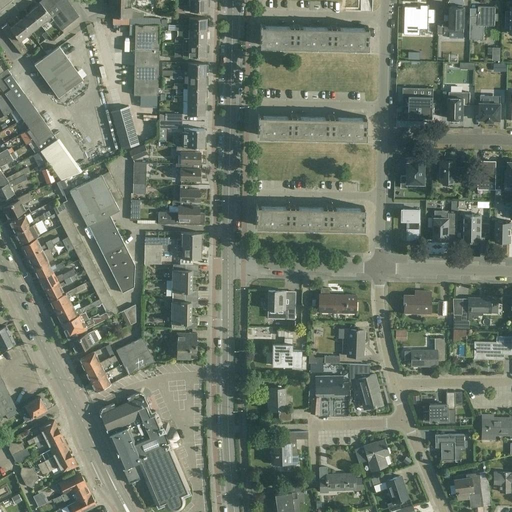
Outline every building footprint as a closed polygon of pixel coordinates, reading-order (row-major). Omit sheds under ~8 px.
[(51,7),(45,0),(41,0),(39,2),(40,4),(41,3),(47,11),(51,7)] [(68,1),(67,0),(59,0),(56,3),(59,8),(68,1)] [(109,0),(109,16),(119,17),(129,17),(143,17),(143,14),(131,10),(130,0),(109,0)] [(209,0),(189,0),(189,6),(176,6),(176,11),(197,11),(207,11),(207,6),(209,6),(209,0)] [(72,6),(68,1),(59,8),(63,13),(72,6)] [(41,3),(40,4),(30,12),(40,24),(41,26),(48,21),(49,23),(54,20),(49,13),(47,11),(41,3)] [(56,3),(51,7),(47,11),(49,13),(54,20),(61,29),(70,23),(66,18),(63,13),(59,8),(56,3)] [(405,6),(404,34),(420,35),(421,28),(429,29),(429,22),(436,23),(436,9),(429,9),(429,5),(421,5),(421,8),(417,8),(417,6),(405,6)] [(438,20),(438,33),(444,34),(444,31),(450,32),(450,38),(464,38),(465,7),(463,7),(463,6),(458,5),(458,7),(451,7),(450,21),(444,20),(438,20)] [(75,11),(72,6),(63,13),(66,18),(75,11)] [(470,16),(470,39),(484,39),(484,25),(495,25),(495,20),(498,20),(498,13),(495,13),(496,6),(479,6),(479,8),(478,16),(470,16)] [(79,16),(75,11),(66,18),(70,23),(79,16)] [(40,24),(30,12),(21,20),(30,32),(31,32),(40,24)] [(189,17),(189,26),(184,26),(184,25),(176,25),(176,31),(189,31),(207,31),(207,26),(209,26),(209,18),(207,18),(189,17)] [(129,18),(130,25),(129,32),(135,32),(134,95),(158,95),(159,25),(161,26),(161,19),(129,18)] [(30,32),(21,20),(10,28),(20,41),(21,40),(27,35),(28,37),(32,34),(31,32),(30,32)] [(10,28),(7,23),(1,28),(22,55),(25,52),(29,50),(21,40),(20,41),(10,28)] [(260,24),(260,45),(296,46),(296,27),(261,26),(261,24),(260,24)] [(368,26),(367,26),(367,28),(332,27),(332,47),(368,47),(368,26)] [(332,27),(296,27),(296,46),(332,47),(332,27)] [(209,31),(207,31),(189,31),(189,39),(183,38),(175,38),(175,43),(176,43),(183,44),(206,44),(206,39),(209,39),(209,31)] [(209,44),(206,44),(183,44),(183,51),(175,51),(174,56),(206,57),(206,51),(208,51),(209,44)] [(59,46),(51,52),(34,64),(58,97),(83,79),(59,46)] [(182,63),(182,70),(174,70),(174,76),(183,76),(188,76),(206,76),(206,71),(208,71),(208,64),(206,63),(182,63)] [(0,86),(4,93),(16,110),(30,130),(28,132),(41,150),(57,139),(24,93),(7,69),(0,73),(0,86)] [(208,76),(206,76),(188,76),(187,89),(205,89),(205,84),(208,84),(208,76)] [(403,87),(402,107),(409,107),(409,117),(423,117),(423,120),(424,120),(424,117),(433,118),(433,113),(440,113),(440,102),(433,102),(434,95),(411,95),(411,88),(412,88),(412,87),(403,87)] [(208,89),(205,89),(187,89),(187,102),(205,102),(205,97),(207,97),(208,89)] [(470,105),(470,92),(449,92),(449,118),(463,118),(464,104),(470,105)] [(16,110),(4,93),(0,95),(0,110),(4,117),(16,110)] [(480,118),(480,119),(481,119),(487,119),(487,120),(486,120),(486,121),(487,121),(493,121),(494,121),(494,119),(500,119),(500,120),(500,119),(501,104),(501,103),(500,103),(493,103),(492,103),(493,95),(485,95),(481,95),(481,103),(480,103),(481,103),(480,118)] [(207,102),(205,102),(187,102),(187,114),(205,115),(205,110),(207,110),(207,102)] [(127,107),(111,112),(122,150),(138,145),(127,107)] [(258,114),(258,135),(293,136),(294,117),(259,116),(259,114),(258,114)] [(366,116),(365,116),(365,118),(330,117),(329,136),(365,137),(366,116)] [(330,117),(294,117),(293,136),(329,136),(330,117)] [(182,120),(159,120),(159,127),(172,128),(182,128),(182,120)] [(182,147),(195,147),(204,147),(204,129),(184,128),(184,133),(183,133),(183,132),(182,132),(182,147)] [(148,153),(144,144),(128,151),(132,160),(148,153)] [(181,154),(181,163),(193,163),(193,164),(200,164),(200,152),(193,152),(193,148),(194,148),(195,147),(182,147),(177,147),(177,154),(181,154)] [(7,149),(0,153),(0,159),(13,152),(11,148),(7,150),(7,149)] [(16,157),(13,152),(0,159),(0,172),(2,172),(9,168),(7,163),(13,160),(13,159),(16,157)] [(401,175),(401,187),(408,187),(408,182),(425,183),(425,160),(423,160),(423,157),(417,157),(417,159),(415,159),(415,162),(408,162),(408,175),(401,175)] [(446,160),(440,160),(440,172),(438,172),(438,179),(440,179),(440,181),(454,182),(454,183),(467,183),(468,167),(459,167),(459,168),(455,168),(455,158),(446,158),(446,160)] [(479,161),(479,174),(479,188),(495,189),(496,161),(479,161)] [(134,162),(133,172),(146,173),(146,163),(134,162)] [(180,180),(190,180),(200,180),(200,168),(193,168),(193,164),(193,163),(181,163),(176,162),(175,168),(180,168),(180,180)] [(6,178),(2,172),(0,172),(0,186),(23,174),(28,172),(26,167),(6,178)] [(101,174),(69,190),(87,226),(88,226),(110,215),(119,210),(115,201),(122,197),(109,171),(102,174),(101,174)] [(146,173),(133,172),(133,183),(146,183),(146,173)] [(26,179),(23,174),(0,186),(0,200),(13,193),(10,187),(26,179)] [(70,192),(63,178),(56,182),(63,196),(70,192)] [(146,183),(133,183),(133,193),(145,194),(146,183)] [(180,188),(179,200),(191,200),(191,201),(199,201),(199,189),(187,189),(187,184),(180,184),(180,188)] [(15,202),(11,204),(2,209),(3,209),(8,219),(25,210),(22,204),(33,199),(29,192),(14,199),(15,202)] [(138,200),(131,199),(130,220),(138,220),(138,200)] [(158,211),(158,213),(158,223),(202,224),(202,212),(199,212),(199,206),(191,206),(191,201),(191,200),(179,200),(172,200),(172,206),(169,206),(169,212),(158,211)] [(53,207),(56,213),(66,208),(63,202),(53,207)] [(256,204),(256,225),(291,226),(292,207),(257,206),(257,204),(256,204)] [(364,206),(363,206),(363,208),(328,208),(327,227),(363,227),(364,206)] [(328,208),(292,207),(291,226),(327,227),(328,208)] [(69,213),(66,208),(56,213),(59,218),(69,213)] [(420,209),(403,209),(403,220),(409,220),(408,239),(419,239),(420,209)] [(71,218),(69,213),(59,218),(61,223),(71,218)] [(435,239),(449,240),(449,225),(455,225),(455,213),(448,213),(448,218),(435,217),(435,239)] [(25,214),(20,217),(11,221),(11,224),(15,233),(36,223),(45,218),(43,214),(34,219),(35,220),(29,223),(25,214)] [(472,215),(464,215),(464,240),(471,240),(471,241),(473,241),(473,240),(481,241),(481,215),(474,215),(474,214),(472,214),(472,215)] [(115,226),(110,215),(88,226),(94,237),(115,226)] [(74,223),(71,218),(61,223),(64,228),(74,223)] [(511,227),(511,221),(497,221),(496,243),(504,243),(504,241),(511,241),(511,233),(511,227)] [(39,231),(36,223),(15,233),(21,244),(41,233),(39,231)] [(76,228),(74,223),(64,228),(66,233),(76,228)] [(135,265),(115,226),(94,237),(122,292),(134,287),(135,265)] [(79,233),(76,228),(66,233),(68,237),(69,238),(79,233)] [(180,232),(182,232),(182,239),(177,239),(177,245),(202,245),(202,240),(200,240),(201,233),(202,233),(202,232),(180,232)] [(74,248),(73,246),(83,241),(79,233),(69,238),(68,237),(62,240),(68,251),(74,248)] [(58,236),(51,240),(51,239),(46,242),(48,247),(53,244),(60,240),(58,236)] [(36,238),(31,241),(22,245),(27,256),(42,249),(36,238)] [(73,246),(74,248),(77,254),(87,249),(83,241),(73,246)] [(56,249),(53,244),(48,247),(49,249),(47,249),(43,251),(28,258),(33,268),(48,261),(48,262),(54,259),(51,252),(56,249)] [(168,244),(145,244),(144,263),(161,264),(161,250),(168,251),(168,244)] [(180,258),(180,264),(193,264),(193,258),(201,258),(200,258),(200,251),(202,251),(202,245),(177,245),(177,250),(182,250),(182,257),(180,257),(180,258)] [(90,254),(87,249),(77,254),(80,259),(90,254)] [(92,260),(90,254),(80,259),(82,264),(92,260)] [(95,265),(92,260),(82,264),(85,270),(95,265)] [(48,261),(33,268),(39,279),(53,272),(64,266),(62,262),(51,267),(48,262),(48,261)] [(173,264),(172,280),(192,281),(192,275),(198,275),(198,265),(193,264),(180,264),(173,264)] [(98,270),(95,265),(85,270),(88,275),(98,270)] [(62,273),(55,276),(53,272),(39,279),(44,289),(64,278),(65,280),(74,275),(75,274),(73,269),(62,274),(62,273)] [(100,275),(98,270),(88,275),(90,280),(100,275)] [(77,279),(74,275),(65,280),(67,285),(72,282),(77,279)] [(103,280),(100,275),(90,280),(93,285),(103,280)] [(106,286),(103,280),(93,285),(96,291),(106,286)] [(192,281),(172,280),(172,296),(198,297),(198,286),(192,286),(192,281)] [(59,283),(54,286),(45,291),(50,301),(55,298),(64,293),(59,283)] [(84,283),(64,293),(55,298),(50,301),(55,311),(71,303),(68,296),(86,287),(84,283)] [(108,291),(106,286),(96,291),(99,296),(108,291)] [(319,294),(319,300),(318,312),(356,313),(356,295),(345,294),(345,297),(330,296),(330,294),(329,294),(328,288),(321,288),(321,294),(319,294)] [(268,309),(278,310),(287,310),(287,318),(294,319),(295,304),(284,304),(285,291),(268,290),(268,299),(269,299),(268,309)] [(111,296),(108,291),(99,296),(100,298),(101,301),(111,296)] [(404,313),(412,313),(412,311),(430,311),(431,291),(420,291),(420,296),(403,295),(403,304),(404,304),(404,313)] [(114,301),(111,296),(101,301),(102,303),(104,306),(114,301)] [(198,297),(172,296),(172,312),(191,312),(191,307),(197,307),(198,297)] [(102,303),(101,301),(100,298),(85,306),(85,307),(80,309),(79,308),(75,310),(72,305),(65,308),(56,313),(61,323),(85,311),(102,303)] [(462,309),(461,321),(468,321),(468,312),(490,313),(490,312),(497,313),(498,301),(491,300),(491,298),(482,298),(469,298),(468,298),(468,299),(462,299),(462,309)] [(116,307),(114,301),(104,306),(107,312),(116,307)] [(439,302),(438,314),(446,314),(446,302),(447,302),(447,301),(438,301),(438,302),(439,302)] [(136,304),(120,312),(127,324),(136,319),(136,304)] [(119,312),(116,307),(107,312),(109,317),(119,312)] [(107,312),(99,315),(98,313),(88,318),(85,311),(61,323),(68,336),(70,337),(102,321),(109,318),(109,317),(107,312)] [(191,312),(172,312),(171,328),(197,328),(197,318),(191,318),(191,312)] [(0,349),(14,343),(6,326),(0,328),(0,349)] [(356,330),(342,329),(342,343),(348,343),(347,356),(363,356),(364,330),(358,330),(358,329),(356,329),(356,330)] [(76,352),(99,340),(94,330),(69,342),(70,342),(71,342),(76,352)] [(176,357),(186,358),(196,358),(197,333),(177,333),(176,357)] [(497,343),(475,342),(475,357),(486,358),(486,359),(486,358),(491,358),(491,359),(492,359),(492,358),(503,358),(503,353),(511,353),(511,337),(497,336),(497,343)] [(141,368),(155,362),(143,337),(116,349),(128,374),(137,370),(136,370),(141,368)] [(275,337),(274,337),(274,347),(277,348),(277,352),(273,352),(272,365),(283,365),(283,367),(284,367),(284,362),(292,362),(292,369),(306,369),(306,356),(301,356),(301,350),(292,350),(293,338),(284,338),(284,344),(275,344),(275,337)] [(444,338),(434,338),(435,350),(411,351),(404,351),(404,359),(411,359),(411,366),(437,365),(437,360),(444,360),(444,350),(444,338)] [(111,356),(115,355),(109,344),(106,346),(111,356)] [(80,361),(85,370),(100,362),(96,354),(100,352),(99,349),(81,359),(80,361)] [(308,362),(316,362),(315,362),(315,359),(312,355),(309,355),(309,354),(308,362)] [(85,370),(90,381),(105,373),(103,368),(110,365),(108,362),(110,361),(111,363),(117,360),(115,355),(111,356),(111,357),(109,358),(109,357),(100,362),(85,370)] [(370,365),(350,364),(350,381),(355,379),(358,391),(362,404),(363,409),(373,406),(373,407),(375,407),(375,406),(380,405),(374,386),(378,385),(375,374),(369,375),(370,365)] [(105,373),(90,381),(95,391),(111,383),(105,373)] [(0,416),(5,414),(15,408),(16,407),(15,407),(0,375),(0,416)] [(342,383),(342,376),(315,376),(315,392),(334,392),(335,394),(342,394),(340,396),(340,400),(342,403),(347,403),(347,385),(343,385),(343,383),(342,383)] [(284,387),(279,387),(269,388),(269,410),(278,410),(278,412),(279,412),(279,420),(291,420),(291,413),(285,413),(285,409),(284,387)] [(129,401),(115,407),(113,403),(111,404),(105,407),(105,406),(102,408),(101,409),(100,412),(100,414),(100,415),(101,415),(107,429),(106,429),(107,431),(109,435),(116,451),(118,456),(129,483),(144,476),(146,479),(156,503),(158,507),(165,504),(166,505),(167,507),(168,508),(170,509),(172,510),(174,510),(175,510),(177,509),(178,509),(180,508),(181,507),(182,505),(183,504),(184,501),(184,500),(183,498),(183,497),(191,493),(189,489),(171,449),(172,449),(171,446),(169,441),(168,442),(164,431),(165,431),(163,426),(162,426),(161,424),(157,426),(151,413),(155,411),(156,413),(155,410),(151,412),(150,409),(149,409),(145,399),(145,398),(144,395),(142,393),(140,393),(138,393),(138,392),(135,394),(130,396),(127,397),(129,401)] [(461,392),(454,392),(446,392),(446,404),(430,404),(430,412),(432,412),(432,421),(430,421),(435,421),(435,422),(437,422),(437,421),(447,421),(447,410),(455,410),(455,409),(454,405),(462,404),(461,392)] [(40,396),(31,401),(22,407),(26,415),(23,417),(25,421),(47,408),(46,406),(46,405),(45,403),(43,402),(40,396)] [(312,397),(311,413),(318,414),(319,398),(312,397)] [(18,413),(15,408),(5,414),(8,419),(18,413)] [(482,414),(482,424),(482,434),(481,440),(495,440),(495,434),(510,434),(510,439),(511,438),(511,420),(510,420),(510,418),(501,417),(500,420),(493,420),(493,415),(482,414)] [(60,431),(54,420),(40,427),(42,433),(33,438),(27,441),(30,446),(36,443),(60,431)] [(65,442),(60,431),(36,443),(38,448),(48,443),(51,450),(65,442)] [(308,438),(308,431),(282,432),(283,442),(271,443),(272,463),(291,462),(291,464),(295,464),(297,463),(298,461),(298,455),(297,455),(296,439),(308,438)] [(464,434),(445,434),(435,434),(435,435),(437,435),(437,442),(441,442),(441,459),(455,459),(455,448),(464,448),(464,447),(467,447),(467,440),(464,440),(464,434)] [(363,446),(364,447),(355,450),(355,449),(354,449),(359,462),(368,459),(368,461),(369,461),(372,471),(386,466),(383,456),(389,454),(387,447),(388,447),(386,444),(384,440),(376,443),(376,444),(365,448),(364,446),(363,446)] [(18,444),(10,442),(9,448),(12,455),(25,448),(21,442),(18,444)] [(71,454),(65,442),(51,450),(54,456),(45,461),(38,464),(41,470),(71,454)] [(26,448),(25,448),(12,455),(15,461),(19,462),(19,463),(23,461),(24,456),(29,454),(26,448)] [(77,465),(71,454),(41,470),(43,474),(59,466),(62,472),(77,465)] [(20,473),(23,479),(35,473),(32,467),(29,468),(21,467),(20,473)] [(327,467),(319,467),(320,493),(328,492),(328,490),(355,489),(355,490),(361,490),(361,478),(355,478),(355,473),(327,475),(327,467)] [(86,483),(80,472),(56,484),(59,490),(62,488),(64,493),(86,483)] [(390,472),(385,474),(371,478),(373,485),(386,481),(393,502),(399,501),(399,502),(401,501),(401,500),(408,498),(405,490),(403,490),(401,483),(403,482),(401,476),(392,478),(390,472)] [(480,482),(479,472),(466,474),(466,478),(454,480),(456,494),(457,500),(469,498),(469,496),(473,496),(474,506),(481,505),(481,506),(483,506),(481,496),(480,482)] [(511,472),(509,473),(509,472),(494,472),(494,486),(498,486),(498,488),(500,488),(500,492),(509,492),(509,481),(511,481),(511,472)] [(38,479),(35,473),(23,479),(26,485),(32,488),(36,480),(38,479)] [(91,493),(86,483),(64,493),(54,498),(56,503),(63,499),(64,501),(74,496),(76,501),(91,493)] [(299,483),(287,485),(283,485),(284,493),(282,494),(282,493),(274,494),(276,502),(274,502),(275,511),(294,511),(292,499),(297,499),(296,492),(301,491),(299,483)] [(43,504),(38,493),(33,496),(38,506),(43,504)] [(80,511),(96,504),(91,493),(76,501),(79,506),(69,511),(80,511)]
